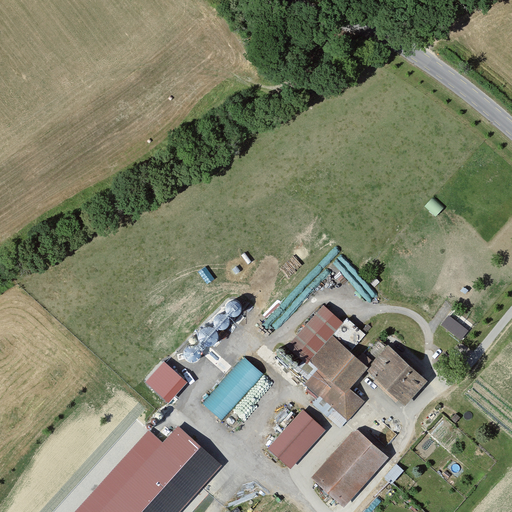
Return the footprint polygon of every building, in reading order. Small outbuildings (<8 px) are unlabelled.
[(433,197),(427,205),(438,213),(444,205),(433,197)] [(309,364),(312,360),(333,337),(344,325),(325,308),(290,347),(309,364)] [(448,316),(441,325),(461,340),(468,331),(448,316)] [(349,320),(344,325),(333,337),(350,352),(366,335),(349,320)] [(205,341),(219,340),(217,326),(204,327),(205,341)] [(350,352),(333,337),(312,360),(322,370),(347,391),(349,389),(368,368),(350,352)] [(370,371),(406,404),(427,381),(391,348),(370,371)] [(444,351),(434,363),(447,374),(457,362),(444,351)] [(223,419),(265,373),(246,356),(204,402),(223,419)] [(347,391),(322,370),(309,385),(323,398),(348,420),(364,402),(349,389),(347,391)] [(342,427),(348,420),(323,398),(317,405),(342,427)] [(305,412),(271,449),(294,470),(328,433),(305,412)] [(98,511),(174,511),(222,459),(179,422),(98,511)] [(359,432),(316,478),(346,506),(389,460),(359,432)] [(393,480),(403,469),(398,464),(387,475),(393,480)]
